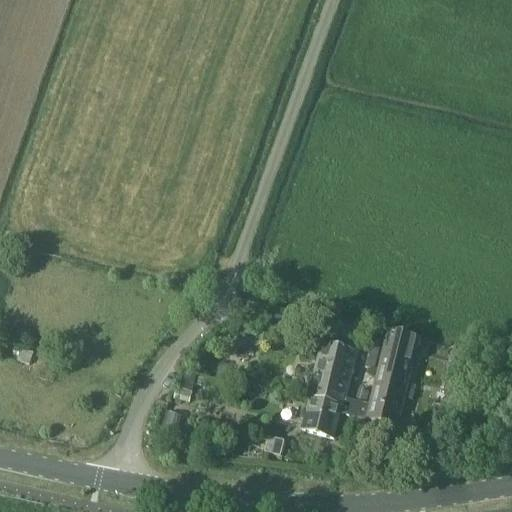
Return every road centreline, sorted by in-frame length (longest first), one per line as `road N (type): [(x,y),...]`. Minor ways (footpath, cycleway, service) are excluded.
road 1 (unclassified): [(115,483),(152,387),(223,299),(334,0)]
road 2 (tertiary): [(511,490),(398,506),(293,509),(115,483)]
